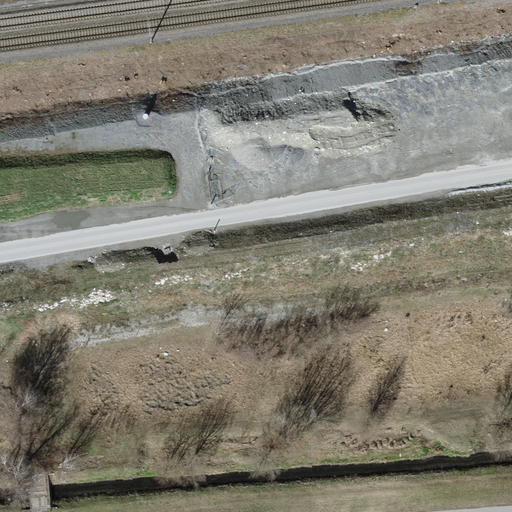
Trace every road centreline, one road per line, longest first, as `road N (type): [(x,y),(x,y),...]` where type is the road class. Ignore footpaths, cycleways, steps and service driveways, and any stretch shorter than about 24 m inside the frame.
road 1 (motorway): [(511,88),(0,168)]
road 2 (motorway): [(0,232),(511,156)]
